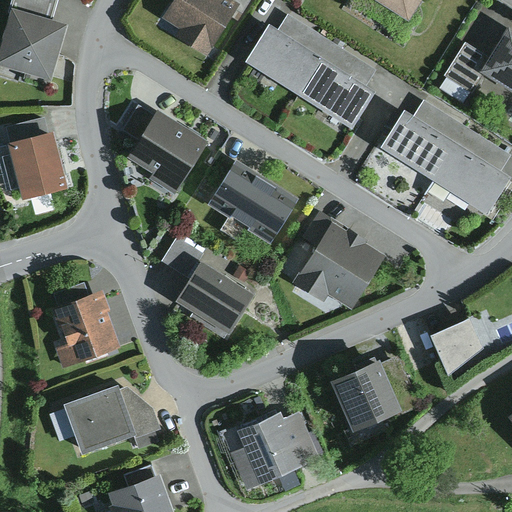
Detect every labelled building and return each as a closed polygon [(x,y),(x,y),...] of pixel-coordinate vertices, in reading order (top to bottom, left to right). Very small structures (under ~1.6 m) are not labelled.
[(14,0),(12,7),(53,19),(58,0),(14,0)] [(228,0),(172,0),(162,16),(180,28),(175,35),(206,55),(238,5),(228,0)] [(228,0),(238,5),(245,10),(250,0),(228,0)] [(378,0),(409,19),(421,0),(378,0)] [(53,19),(12,7),(0,48),(0,62),(52,78),(68,23),(53,19)] [(289,14),(279,28),(368,84),(377,69),(289,14)] [(268,22),(245,60),(298,93),(323,56),(279,28),(268,22)] [(511,26),(509,25),(489,56),(481,70),(511,89),(511,26)] [(481,70),(489,56),(466,42),(445,74),(469,89),(481,70)] [(368,84),(323,56),(298,93),(352,127),(376,90),(368,84)] [(511,153),(424,99),(415,114),(503,169),(511,154),(511,153)] [(138,139),(153,114),(138,104),(123,130),(138,139)] [(209,140),(157,107),(153,114),(138,139),(127,156),(153,172),(149,178),(176,194),(209,140)] [(415,114),(405,109),(382,146),(435,179),(459,141),(415,114)] [(5,127),(9,142),(48,131),(44,117),(5,127)] [(48,131),(9,142),(12,153),(2,156),(10,189),(21,186),(24,198),(69,186),(54,130),(48,131)] [(503,169),(459,141),(435,179),(427,191),(443,202),(452,189),(487,212),(511,175),(503,169)] [(235,159),(208,204),(274,242),(303,200),(235,159)] [(304,237),(318,245),(333,218),(319,210),(304,237)] [(368,239),(333,218),(318,245),(294,282),(324,300),(328,293),(352,308),(386,254),(366,242),(368,239)] [(163,261),(190,277),(201,258),(205,253),(178,236),(163,261)] [(254,292),(201,258),(190,277),(176,299),(194,310),(190,316),(224,338),(254,292)] [(54,293),(59,306),(90,295),(85,282),(54,293)] [(59,306),(52,308),(59,327),(62,326),(68,343),(56,347),(63,367),(122,347),(102,290),(90,295),(59,306)] [(433,333),(450,375),(487,347),(471,316),(433,333)] [(398,354),(382,362),(403,409),(404,413),(421,405),(398,354)] [(380,358),(333,377),(354,429),(403,409),(382,362),(380,358)] [(117,383),(65,403),(66,407),(49,414),(59,442),(76,435),(82,452),(135,432),(119,389),(117,383)] [(127,386),(119,389),(135,432),(137,437),(156,431),(161,429),(152,406),(127,386)] [(232,452),(248,489),(319,457),(299,410),(284,416),(281,409),(236,429),(244,446),(232,452)] [(159,441),(156,431),(137,437),(136,438),(139,448),(159,441)] [(124,474),(128,485),(156,475),(152,464),(124,474)] [(128,485),(110,492),(115,504),(109,506),(111,511),(174,511),(160,473),(156,475),(128,485)] [(90,492),(80,495),(82,504),(85,506),(94,503),(93,499),(90,492)]
